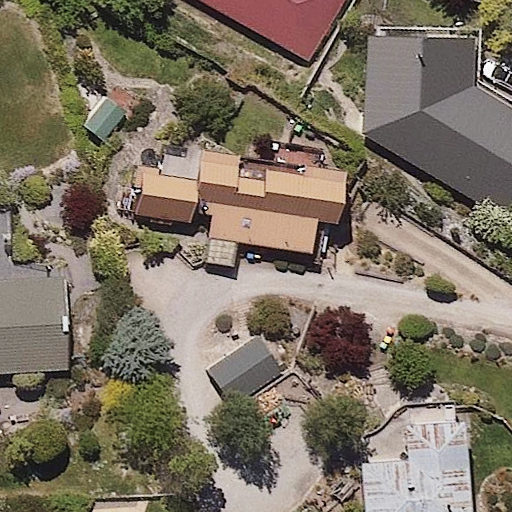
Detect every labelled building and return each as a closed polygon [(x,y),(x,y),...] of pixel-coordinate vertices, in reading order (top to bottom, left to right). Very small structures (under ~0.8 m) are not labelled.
[(199,0),(312,58),(341,0),(199,0)] [(463,34),(368,29),(353,127),(500,215),(511,195),(511,116),(464,88),(463,34)] [(134,216),(204,231),(198,258),(233,266),(239,239),(320,257),(338,175),(152,134),(134,216)] [(0,374),(70,368),(62,278),(0,283),(0,374)] [(278,365),(250,333),(203,373),(231,405),(278,365)] [(394,432),(351,435),(357,511),(467,511),(459,406),(392,411),(394,432)]
